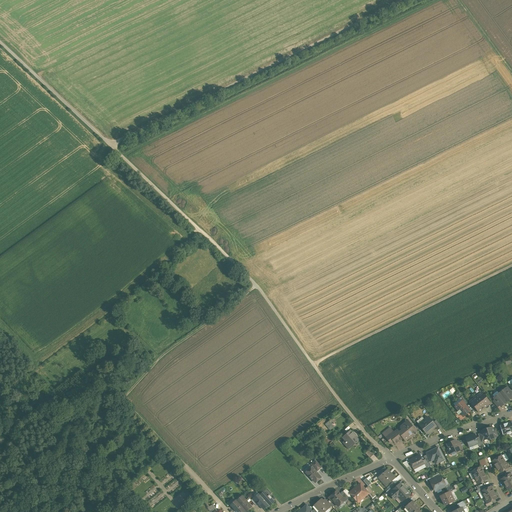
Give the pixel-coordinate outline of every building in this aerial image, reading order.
[(505,389),(494,398),(495,400),(500,406),(500,407),(501,407),(511,398),(511,397),(510,395),(505,389)] [(479,397),(478,395),(470,402),(479,413),(490,403),(483,394),(479,397)] [(462,401),(455,407),(458,410),(456,412),(458,416),(461,414),(463,417),(470,411),(465,405),(462,401)] [(428,417),(419,425),(426,434),(435,427),(436,426),(433,423),(428,417)] [(329,420),(324,424),(329,430),(334,427),(329,420)] [(441,427),(436,420),(433,423),(436,426),(435,427),(437,430),(441,427)] [(511,422),(507,424),(507,423),(504,424),(504,425),(500,426),(501,430),(501,431),(502,435),(503,435),(503,434),(506,433),(506,434),(511,433),(510,432),(511,431),(511,424),(511,422)] [(406,426),(405,424),(402,426),(401,430),(403,431),(400,434),(399,434),(403,438),(405,441),(411,436),(412,437),(414,435),(413,434),(415,432),(412,428),(413,428),(410,423),(406,426)] [(389,428),(382,433),(385,437),(392,431),(389,428)] [(488,428),(484,430),(484,431),(481,432),(481,433),(484,440),(488,439),(488,440),(495,438),(495,437),(493,429),(492,428),(489,429),(488,428)] [(359,440),(350,430),(342,438),(346,442),(345,444),(344,445),(347,448),(355,441),(356,443),(359,440)] [(395,435),(392,431),(385,437),(391,443),(393,441),(395,444),(403,438),(399,434),(400,434),(398,432),(395,435)] [(474,434),(465,438),(468,445),(472,444),(472,446),(477,444),(478,444),(476,438),(474,434)] [(454,441),(452,442),(451,443),(451,442),(447,444),(450,449),(449,449),(450,451),(451,453),(454,452),(456,453),(459,451),(459,450),(456,444),(454,441)] [(438,448),(426,453),(427,455),(430,461),(436,459),(438,463),(444,460),(438,448)] [(374,454),(370,449),(365,453),(370,458),(374,454)] [(419,455),(409,461),(410,463),(409,464),(410,465),(412,466),(413,469),(419,466),(424,464),(422,461),(419,455)] [(501,456),(492,462),(495,467),(505,462),(501,456)] [(321,468),(315,461),(311,465),(317,472),(321,468)] [(505,462),(495,467),(499,473),(504,470),(508,468),(505,462)] [(471,472),(474,478),(484,473),(481,467),(480,467),(471,472)] [(321,478),(313,469),(307,474),(315,483),(321,478)] [(387,469),(378,478),(386,487),(395,478),(387,469)] [(484,473),(474,478),(477,484),(487,479),(484,473)] [(506,476),(501,479),(504,485),(511,480),(511,476),(510,474),(510,473),(506,476)] [(434,479),(431,481),(431,482),(436,491),(445,486),(440,476),(434,479)] [(354,489),(349,494),(356,502),(362,497),(363,498),(368,494),(369,493),(365,489),(363,487),(362,487),(359,484),(354,488),(354,489)] [(410,495),(400,484),(395,488),(390,493),(395,499),(398,497),(402,501),(403,500),(408,496),(410,495)] [(368,486),(365,489),(369,493),(368,494),(372,499),(376,495),(368,486)] [(485,489),(481,491),(481,492),(484,497),(494,492),(491,486),(485,489)] [(337,491),(328,498),(331,502),(332,501),(337,505),(340,502),(341,503),(344,500),(344,499),(340,494),(337,491)] [(269,496),(266,492),(265,492),(260,496),(259,495),(269,506),(274,501),(269,496)] [(349,498),(343,492),(340,494),(344,499),(344,500),(345,501),(349,498)] [(447,493),(441,496),(440,497),(445,506),(449,504),(450,505),(452,504),(452,503),(451,502),(454,501),(450,492),(449,492),(447,493)] [(494,492),(484,497),(487,503),(491,501),(497,498),(494,492)] [(269,506),(259,495),(254,499),(254,500),(257,504),(262,509),(267,504),(268,506),(269,506)] [(246,511),(252,507),(243,496),(237,502),(246,511)] [(321,499),(315,505),(320,511),(323,510),(323,511),(324,510),(325,511),(329,508),(323,501),(321,499)] [(331,506),(325,499),(323,501),(329,508),(331,506)] [(419,508),(412,500),(409,503),(404,507),(408,511),(420,511),(418,509),(419,508)] [(237,501),(231,506),(235,511),(245,511),(246,511),(237,502),(237,501)]
